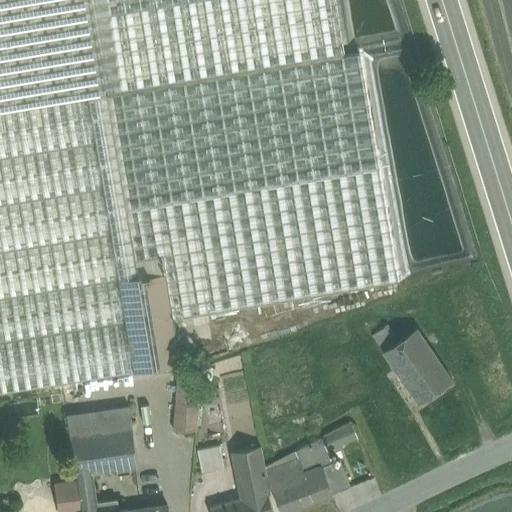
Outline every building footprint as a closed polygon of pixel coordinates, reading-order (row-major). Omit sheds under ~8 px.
[(0,0),(0,111),(88,97),(296,62),(285,0),(0,0)] [(334,244),(166,272),(173,319),(397,281),(359,53),(343,56),(334,0),(285,0),(296,62),(304,61),(334,244)] [(296,62),(107,94),(138,277),(166,272),(334,244),(304,61),(296,62)] [(138,277),(107,94),(88,97),(118,280),(133,372),(180,364),(173,319),(166,272),(138,277)] [(0,111),(0,299),(118,280),(88,97),(0,111)] [(118,280),(0,299),(0,394),(133,373),(133,372),(118,280)] [(365,326),(382,352),(394,344),(377,318),(365,326)] [(394,344),(382,352),(402,380),(435,357),(415,329),(394,344)] [(224,337),(179,352),(184,365),(228,351),(224,337)] [(450,379),(435,357),(402,380),(417,402),(450,379)] [(212,370),(200,369),(199,377),(199,378),(212,379),(212,370)] [(199,377),(177,377),(173,430),(196,430),(199,378),(199,377)] [(129,405),(66,415),(70,436),(132,427),(129,405)] [(132,427),(70,436),(76,475),(92,473),(138,466),(132,427)] [(328,438),(336,452),(353,443),(345,429),(328,438)] [(320,437),(305,446),(309,457),(313,456),(316,466),(287,479),(288,481),(303,475),(305,480),(323,473),(323,474),(331,471),(329,463),(320,437)] [(219,445),(197,450),(201,471),(224,467),(219,445)] [(261,446),(233,452),(236,469),(264,463),(261,446)] [(305,446),(265,467),(266,471),(309,457),(305,446)] [(309,457),(266,471),(269,488),(272,487),(288,481),(287,479),(316,466),(313,456),(309,457)] [(350,487),(339,459),(329,463),(331,471),(323,474),(331,494),(350,487)] [(264,463),(236,469),(239,483),(243,483),(245,496),(267,490),(270,490),(269,488),(266,471),(265,467),(264,463)] [(92,473),(76,475),(77,481),(59,484),(63,511),(77,511),(81,511),(117,511),(119,511),(117,499),(96,502),(92,473)] [(288,481),(272,487),(281,511),(283,511),(331,494),(323,474),(323,473),(305,480),(303,475),(288,481)] [(245,496),(210,507),(211,511),(273,511),(267,490),(245,496)]
